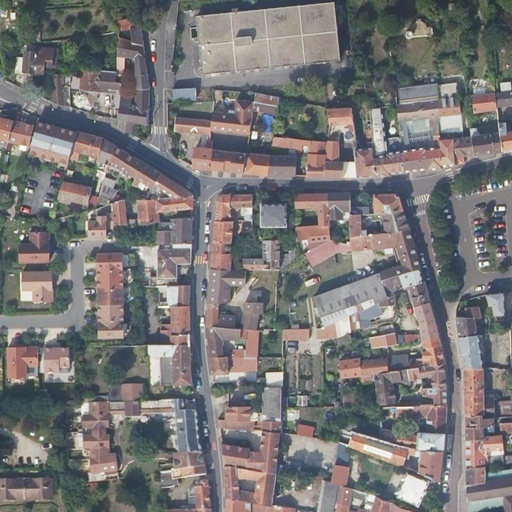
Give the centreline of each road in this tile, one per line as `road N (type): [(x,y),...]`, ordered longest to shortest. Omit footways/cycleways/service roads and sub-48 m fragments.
road 1 (residential): [(451,511),(455,378),(415,182)]
road 2 (residential): [(204,194),(198,334),(216,511)]
road 3 (residential): [(415,182),(218,183)]
road 4 (residential): [(0,322),(72,321),(77,257),(83,249),(122,249)]
road 5 (residential): [(159,159),(2,92)]
road 6 (residential): [(159,159),(170,0)]
